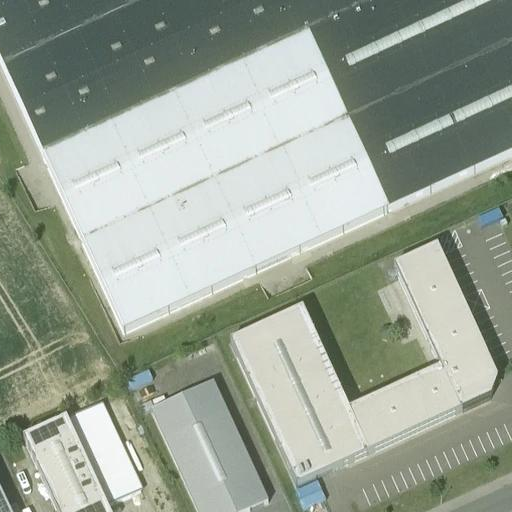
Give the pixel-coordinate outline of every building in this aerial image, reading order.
[(511,0),(0,0),(0,51),(49,156),(311,34),(394,214),(511,158),(511,0)] [(311,34),(49,156),(126,338),(394,214),(311,34)] [(502,385),(443,254),(395,275),(440,375),(351,415),(306,315),(224,352),(289,497),(326,481),(492,407),(497,395),(502,385)] [(270,511),(216,393),(160,417),(203,511),(270,511)] [(67,424),(106,511),(140,495),(100,408),(67,424)] [(67,424),(66,422),(23,442),(54,511),(106,511),(67,424)] [(0,511),(13,511),(0,484),(0,511)]
